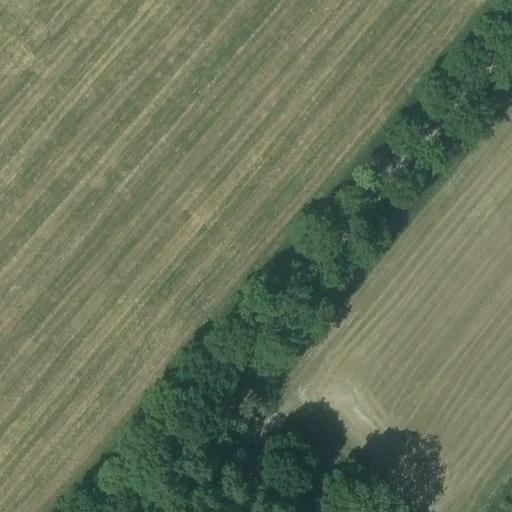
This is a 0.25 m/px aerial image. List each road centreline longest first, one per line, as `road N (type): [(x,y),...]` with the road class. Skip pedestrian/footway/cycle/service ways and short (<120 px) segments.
road 1 (unclassified): [(100,511),(511,27)]
road 2 (track): [(188,408),(307,511)]
